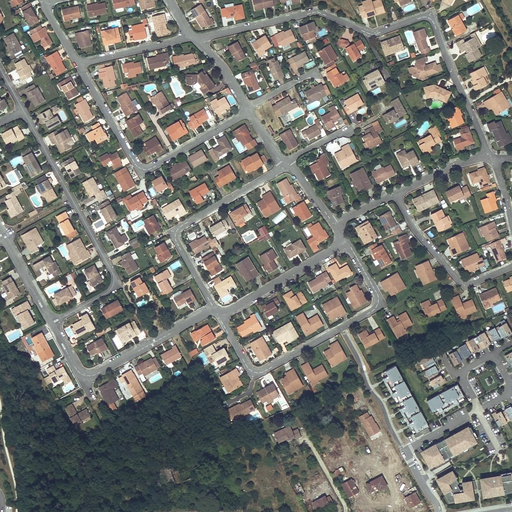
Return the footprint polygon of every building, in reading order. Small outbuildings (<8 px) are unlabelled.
[(134,0),(112,0),(115,9),(132,5),(136,4),(134,0)] [(139,0),(142,10),(156,7),(154,0),(152,0),(151,1),(150,0),(139,0)] [(378,17),(387,14),(383,2),(374,5),(373,2),(367,4),(369,7),(365,8),(361,10),(364,20),(378,16),(378,17)] [(24,13),(28,19),(32,26),(39,21),(32,8),(33,7),(31,3),(24,7),(26,11),(24,13)] [(92,7),(92,6),(92,5),(87,6),(89,15),(93,14),(94,17),(108,13),(105,3),(92,7)] [(214,23),(211,19),(210,20),(201,5),(192,11),(196,17),(197,16),(202,24),(204,28),(214,25),(213,23),(214,23)] [(227,18),(229,17),(232,16),(232,15),(234,14),(235,19),(244,17),(242,5),(221,9),(222,16),(226,16),(227,18)] [(63,10),(64,16),(65,21),(81,17),(79,7),(68,9),(63,10)] [(168,33),(167,26),(165,18),(166,18),(165,14),(153,17),(158,36),(168,33)] [(468,32),(460,16),(450,22),(454,30),(458,37),(468,32)] [(149,27),(147,20),(143,21),(144,24),(132,27),(133,31),(129,32),(130,39),(135,38),(134,37),(139,36),(140,39),(147,38),(145,28),(149,27)] [(309,42),(315,39),(312,30),(315,29),(313,22),(298,27),(304,41),(307,39),(309,42)] [(42,41),(42,42),(41,43),(44,48),(53,44),(46,32),(48,31),(46,27),(43,29),(41,26),(32,30),(34,34),(31,36),(35,43),(41,40),(42,41)] [(108,42),(112,41),(112,40),(116,39),(117,40),(121,39),(119,28),(101,32),(104,46),(109,45),(108,42)] [(427,36),(424,28),(413,32),(419,51),(421,50),(422,54),(431,51),(430,47),(428,47),(425,37),(427,36)] [(76,33),(77,35),(77,37),(78,37),(81,48),(92,45),(88,30),(76,33)] [(278,36),(277,35),(277,34),(273,36),(278,46),(280,45),(280,47),(294,40),(289,30),(278,36)] [(23,49),(14,32),(4,37),(8,44),(12,50),(10,51),(12,55),(23,49)] [(258,55),(261,53),(264,51),(264,50),(271,45),(265,35),(252,43),(258,55)] [(395,53),(404,49),(400,36),(393,39),(393,41),(388,43),(387,41),(380,43),(385,56),(388,55),(395,53)] [(352,46),(350,41),(343,39),(343,40),(341,39),(338,45),(341,46),(347,48),(353,60),(361,56),(359,52),(366,48),(362,40),(352,46)] [(482,49),(477,39),(462,47),(460,48),(464,55),(466,54),(468,53),(471,51),(472,54),(469,56),(468,57),(472,65),(484,58),(480,51),(482,49)] [(228,47),(230,50),(232,53),(234,52),(238,61),(246,58),(238,42),(228,47)] [(330,44),(319,50),(325,59),(323,60),(325,64),(326,63),(332,60),(337,57),(330,44)] [(302,63),(308,60),(304,51),(288,59),(294,70),(297,68),(296,66),(302,63)] [(50,61),(54,68),(57,74),(66,69),(59,56),(60,55),(58,52),(47,58),(49,62),(50,61)] [(163,54),(163,55),(147,59),(149,69),(171,65),(168,53),(163,54)] [(173,57),(174,60),(175,63),(179,62),(180,67),(196,64),(194,53),(178,57),(177,56),(173,57)] [(267,64),(270,72),(274,80),(283,77),(276,60),(275,61),(274,57),(264,61),(266,65),(267,64)] [(436,65),(435,62),(424,66),(423,69),(421,67),(423,63),(427,61),(426,57),(417,60),(418,62),(415,67),(413,67),(408,68),(409,74),(412,73),(413,76),(415,76),(418,74),(421,76),(422,79),(428,78),(427,75),(438,71),(436,65)] [(28,66),(24,58),(15,64),(17,68),(19,70),(17,71),(23,81),(32,76),(30,72),(26,67),(28,66)] [(122,65),(123,69),(124,73),(128,72),(128,76),(136,74),(142,72),(140,62),(131,64),(131,63),(122,65)] [(339,74),(333,64),(328,67),(326,68),(327,71),(326,72),(330,79),(332,78),(336,86),(346,81),(341,73),(339,74)] [(102,72),(104,80),(106,88),(116,85),(112,70),(114,70),(113,65),(106,67),(100,68),(101,73),(102,72)] [(488,74),(484,66),(480,68),(484,71),(486,75),(487,75),(488,74)] [(477,89),(488,84),(487,81),(488,80),(489,80),(487,75),(486,75),(484,71),(480,68),(474,71),(471,72),(475,79),(473,80),(477,89)] [(247,71),(244,73),(241,74),(243,78),(244,78),(247,84),(250,92),(259,88),(253,73),(252,69),(247,71)] [(386,85),(378,71),(365,78),(366,81),(370,88),(377,84),(378,87),(379,88),(386,85)] [(187,85),(191,85),(194,85),(194,82),(199,82),(203,87),(200,89),(204,94),(215,86),(206,74),(204,75),(202,72),(198,75),(192,76),(192,77),(187,78),(187,85)] [(69,99),(79,94),(75,86),(74,87),(71,82),(73,81),(71,76),(60,83),(69,99)] [(370,88),(366,81),(363,82),(368,92),(378,87),(377,84),(370,88)] [(311,89),(304,92),(309,101),(315,98),(326,93),(327,95),(330,93),(326,84),(322,86),(321,83),(314,87),(312,85),(310,86),(311,89)] [(45,100),(37,86),(36,87),(34,84),(25,89),(27,92),(28,91),(32,98),(36,105),(45,100)] [(438,98),(446,102),(451,92),(439,87),(438,90),(435,88),(434,85),(424,87),(426,94),(430,93),(433,94),(432,97),(437,99),(438,98)] [(507,99),(501,87),(494,91),(495,95),(485,100),(490,108),(492,107),(495,106),(498,113),(509,107),(505,100),(507,99)] [(160,110),(159,111),(161,114),(167,110),(174,107),(172,103),(169,105),(161,91),(152,97),(156,103),(160,110)] [(134,106),(130,99),(126,92),(117,97),(125,112),(124,112),(127,117),(138,110),(136,106),(134,106)] [(343,108),(347,114),(350,112),(350,111),(356,107),(363,104),(358,94),(344,101),(347,106),(343,108)] [(276,103),(272,106),(277,116),(281,113),(281,112),(286,109),(294,106),(294,107),(298,105),(295,99),(291,101),(289,96),(276,103)] [(210,102),(218,116),(222,114),(221,112),(226,109),(230,106),(225,97),(218,101),(217,98),(210,102)] [(0,109),(0,110),(9,105),(5,98),(2,99),(0,100),(0,99),(0,109)] [(404,109),(398,98),(392,101),(396,109),(383,115),(388,124),(403,116),(401,111),(404,109)] [(86,103),(88,103),(86,99),(84,99),(79,102),(81,106),(78,108),(85,122),(94,117),(86,103)] [(332,121),(340,117),(333,106),(328,109),(330,112),(325,115),(320,117),(327,130),(334,126),(332,121)] [(455,127),(464,123),(462,117),(459,110),(461,110),(459,106),(452,109),(454,112),(447,115),(450,122),(452,121),(455,127)] [(188,122),(192,129),(195,127),(194,125),(202,121),(209,117),(204,109),(189,118),(191,120),(188,122)] [(53,117),(50,112),(43,117),(45,122),(49,128),(61,121),(57,115),(53,117)] [(138,125),(143,122),(139,114),(128,120),(130,125),(129,126),(135,137),(143,133),(138,125)] [(176,136),(177,135),(179,134),(178,133),(182,130),(183,132),(187,130),(181,120),(166,128),(173,140),(177,138),(176,136)] [(322,128),(318,120),(315,122),(315,123),(300,131),(303,137),(306,135),(309,139),(320,133),(319,130),(322,128)] [(383,129),(379,123),(378,120),(372,123),(374,126),(368,129),(370,133),(366,135),(362,137),(369,149),(382,142),(378,134),(377,133),(383,129)] [(494,129),(500,145),(510,141),(507,133),(502,121),(499,121),(496,122),(495,121),(488,123),(491,131),(494,129)] [(93,126),(95,130),(89,133),(93,139),(96,138),(98,143),(108,137),(106,132),(105,133),(99,123),(93,126)] [(249,134),(249,133),(250,132),(248,131),(245,128),(246,127),(244,124),(236,129),(238,132),(236,133),(240,140),(243,145),(253,140),(249,134)] [(437,131),(439,136),(444,134),(439,125),(435,127),(437,131)] [(16,132),(13,127),(2,133),(7,142),(11,140),(17,137),(18,138),(19,140),(26,137),(21,129),(16,132)] [(431,146),(442,141),(439,136),(437,131),(435,127),(429,130),(431,134),(423,138),(417,141),(419,144),(423,153),(432,148),(431,146)] [(464,147),(474,144),(469,127),(462,130),(463,134),(464,137),(454,140),(457,149),(464,147)] [(282,136),(284,139),(286,140),(286,141),(285,142),(289,148),(297,144),(289,128),(279,134),(281,137),(282,136)] [(58,133),(56,130),(48,135),(53,143),(55,142),(57,141),(63,152),(72,147),(68,138),(71,136),(67,129),(58,133)] [(177,138),(188,132),(187,130),(183,132),(182,130),(178,133),(179,134),(177,135),(176,136),(177,138)] [(217,156),(231,148),(224,135),(217,140),(220,145),(209,151),(213,158),(217,156)] [(143,148),(147,155),(151,153),(150,152),(155,149),(156,152),(163,149),(156,136),(145,142),(147,145),(143,148)] [(63,152),(57,141),(55,142),(61,153),(63,152)] [(343,154),(335,158),(340,168),(347,165),(348,166),(348,167),(356,163),(355,162),(357,161),(348,145),(341,149),(342,151),(343,154)] [(188,157),(191,161),(194,166),(207,158),(202,149),(188,157)] [(404,167),(411,164),(412,165),(420,161),(414,150),(408,153),(406,150),(402,152),(397,154),(399,158),(403,165),(404,167)] [(42,171),(32,151),(23,156),(26,162),(33,176),(42,171)] [(122,159),(117,151),(111,155),(109,156),(108,154),(108,153),(99,157),(104,165),(108,163),(107,162),(111,159),(114,164),(112,165),(114,168),(122,163),(120,160),(122,159)] [(263,163),(262,162),(265,160),(262,154),(259,156),(257,153),(250,157),(249,155),(241,160),(246,170),(255,165),(256,167),(259,165),(263,163)] [(318,182),(329,176),(325,169),(325,167),(327,166),(330,165),(324,155),(320,157),(321,160),(322,161),(317,164),(311,168),(315,175),(318,182)] [(81,172),(73,157),(64,162),(72,178),(81,172)] [(182,162),(181,161),(177,163),(178,164),(167,170),(173,179),(179,176),(186,172),(191,169),(186,160),(182,162)] [(33,176),(26,162),(23,164),(26,169),(27,168),(32,176),(33,176)] [(235,174),(229,164),(218,171),(220,174),(214,177),(219,186),(227,181),(226,179),(235,174)] [(124,191),(129,188),(134,185),(126,171),(127,170),(125,166),(114,172),(124,191)] [(387,180),(394,176),(389,167),(382,171),(381,169),(370,175),(374,182),(379,180),(379,181),(387,178),(387,180)] [(14,170),(19,178),(23,176),(18,168),(14,170)] [(490,183),(485,168),(469,173),(472,182),(478,180),(481,186),(490,183)] [(361,169),(349,176),(352,182),(355,187),(357,191),(362,188),(363,191),(369,188),(370,188),(361,169)] [(152,180),(155,185),(157,190),(167,185),(166,183),(162,175),(152,180)] [(53,181),(51,177),(40,183),(42,188),(42,191),(44,195),(46,196),(49,200),(57,196),(53,187),(50,188),(48,184),(50,183),(53,181)] [(100,191),(93,177),(84,182),(91,197),(95,194),(97,198),(105,193),(103,189),(100,191)] [(296,195),(296,194),(294,191),(293,192),(286,179),(276,184),(284,197),(288,195),(289,197),(290,199),(289,199),(290,203),(294,200),(299,198),(298,194),(296,195)] [(208,190),(204,182),(189,190),(196,203),(202,199),(200,194),(208,190)] [(460,201),(465,199),(471,196),(471,195),(467,187),(461,190),(459,186),(446,192),(450,202),(459,198),(460,201)] [(21,187),(15,190),(7,195),(9,199),(6,200),(10,208),(15,215),(24,210),(16,196),(23,191),(21,187)] [(334,208),(339,206),(344,204),(341,196),(343,195),(341,188),(330,191),(333,199),(331,200),(334,208)] [(437,198),(434,190),(413,200),(418,211),(439,201),(437,198)] [(123,200),(124,202),(125,201),(128,200),(131,204),(129,205),(131,209),(136,207),(137,209),(143,206),(141,203),(148,200),(143,191),(132,197),(130,193),(122,198),(117,200),(119,203),(123,200)] [(277,204),(270,192),(261,197),(262,199),(264,202),(257,205),(261,212),(263,216),(270,212),(271,213),(279,209),(277,204)] [(495,196),(494,192),(487,194),(488,198),(481,200),(484,207),(486,206),(488,212),(498,209),(494,196),(495,196)] [(169,206),(165,208),(162,210),(166,217),(177,211),(180,216),(187,212),(179,198),(168,204),(169,206)] [(118,217),(108,200),(99,205),(108,222),(118,217)] [(300,221),(305,218),(310,216),(302,202),(293,207),(296,214),(300,221)] [(245,221),(244,220),(249,218),(248,216),(252,213),(251,212),(246,204),(231,212),(238,225),(239,224),(240,226),(245,224),(244,222),(245,221)] [(451,227),(450,225),(452,224),(449,216),(447,217),(445,217),(442,210),(432,214),(435,222),(439,232),(442,231),(451,227)] [(75,229),(69,218),(70,218),(66,211),(56,216),(66,234),(69,239),(79,234),(76,229),(75,229)] [(388,212),(377,218),(385,232),(388,230),(395,227),(389,217),(390,216),(388,212)] [(153,214),(143,219),(146,224),(150,232),(160,227),(153,214)] [(228,227),(224,219),(209,228),(214,236),(225,230),(225,229),(228,227)] [(494,228),(492,222),(482,226),(485,235),(488,241),(499,236),(496,228),(494,228)] [(308,229),(310,233),(313,237),(309,239),(313,245),(325,238),(317,223),(308,229)] [(376,239),(367,224),(358,229),(362,236),(366,244),(376,239)] [(268,233),(263,225),(257,229),(261,236),(268,233)] [(395,227),(388,230),(391,237),(400,233),(396,226),(395,227)] [(40,235),(36,227),(22,235),(32,253),(39,249),(37,246),(41,243),(38,236),(40,235)] [(120,235),(115,227),(106,232),(110,239),(111,239),(116,248),(124,243),(123,241),(127,239),(124,233),(120,235)] [(454,255),(471,248),(468,239),(466,240),(463,232),(452,237),(456,245),(453,247),(451,247),(454,255)] [(264,241),(270,238),(268,233),(261,236),(264,241)] [(197,241),(196,241),(193,242),(192,241),(189,243),(194,253),(210,244),(211,248),(215,246),(212,241),(211,239),(208,241),(206,239),(205,235),(198,239),(198,240),(197,241)] [(401,261),(408,258),(410,257),(407,249),(406,249),(404,244),(406,243),(407,242),(405,236),(397,239),(398,242),(392,244),(396,254),(398,253),(401,261)] [(90,256),(79,237),(67,244),(72,254),(76,262),(83,258),(84,259),(90,256)] [(132,246),(140,241),(138,238),(129,242),(132,246)] [(502,243),(500,239),(482,247),(484,252),(487,251),(486,248),(492,245),(493,247),(492,248),(497,261),(506,258),(501,244),(502,243)] [(283,248),(285,253),(288,258),(304,249),(299,240),(292,243),(287,246),(283,248)] [(159,261),(164,259),(169,256),(165,249),(167,248),(163,241),(154,246),(157,253),(155,254),(159,261)] [(380,269),(389,264),(379,246),(369,251),(371,255),(372,255),(375,260),(380,269)] [(275,267),(271,259),(275,257),(270,248),(258,255),(263,264),(265,269),(267,272),(275,267)] [(210,274),(216,271),(221,269),(212,251),(201,257),(210,274)] [(139,268),(130,252),(121,256),(123,260),(122,260),(125,267),(129,274),(139,268)] [(75,265),(84,259),(83,258),(76,262),(72,254),(70,255),(75,265)] [(461,260),(466,272),(473,270),(472,269),(478,266),(485,264),(482,257),(479,258),(477,254),(461,260)] [(53,262),(50,255),(34,264),(37,270),(46,264),(47,266),(51,263),(53,265),(50,267),(53,272),(55,276),(60,274),(58,270),(60,268),(56,261),(53,262)] [(246,255),(246,256),(235,262),(238,269),(241,273),(243,277),(249,274),(250,277),(257,273),(246,255)] [(103,280),(94,264),(85,270),(93,285),(103,280)] [(336,281),(351,273),(347,266),(340,270),(336,264),(329,268),(336,281)] [(434,282),(427,264),(413,269),(414,271),(417,278),(421,287),(434,282)] [(168,272),(165,268),(153,275),(163,294),(171,290),(163,275),(168,272)] [(322,276),(307,284),(312,293),(327,285),(326,284),(330,282),(325,273),(321,275),(322,276)] [(21,292),(11,275),(3,280),(5,284),(3,285),(8,294),(5,296),(7,300),(21,292)] [(215,283),(221,280),(218,275),(212,278),(215,283)] [(219,295),(227,291),(225,287),(233,282),(229,275),(221,280),(215,283),(213,284),(219,295)] [(400,284),(396,275),(379,284),(383,293),(385,292),(388,291),(391,297),(402,292),(398,285),(400,284)] [(131,282),(139,297),(149,291),(144,282),(143,282),(140,277),(131,282)] [(507,293),(511,290),(511,278),(510,279),(503,283),(507,293)] [(354,308),(367,302),(363,295),(362,296),(359,291),(356,284),(350,288),(351,291),(346,293),(354,308)] [(77,294),(72,285),(55,294),(57,296),(60,303),(77,294)] [(176,305),(180,303),(185,300),(186,303),(194,299),(189,288),(172,297),(176,305)] [(497,288),(480,295),(484,306),(492,303),(501,299),(497,288)] [(290,310),(305,302),(301,294),(295,297),(294,295),(293,296),(290,291),(282,296),(290,310)] [(467,314),(478,310),(473,299),(463,303),(459,295),(452,298),(460,317),(467,314)] [(106,317),(123,307),(118,298),(101,307),(106,317)] [(272,302),(260,309),(265,317),(276,312),(273,307),(274,306),(278,304),(275,298),(271,300),(272,302)] [(345,316),(336,299),(328,303),(329,305),(322,309),(327,319),(336,315),(337,317),(338,320),(345,316)] [(447,308),(443,299),(431,304),(430,301),(421,304),(425,313),(431,311),(432,314),(447,308)] [(31,307),(27,300),(21,303),(25,310),(29,309),(31,307)] [(259,307),(260,309),(272,302),(271,300),(259,307)] [(25,310),(21,303),(12,308),(16,315),(18,314),(26,327),(36,322),(29,309),(25,310)] [(88,329),(95,326),(87,312),(81,315),(83,318),(72,323),(73,325),(75,330),(76,332),(87,326),(88,329)] [(315,329),(322,325),(317,315),(307,320),(303,313),(295,318),(302,329),(303,328),(307,334),(315,329)] [(249,316),(250,317),(245,320),(246,321),(243,323),(238,326),(243,335),(251,330),(259,326),(253,314),(249,316)] [(403,331),(410,326),(404,315),(396,319),(396,321),(398,323),(394,325),(393,323),(391,319),(385,322),(394,338),(404,333),(403,331)] [(140,330),(134,320),(130,322),(130,321),(116,328),(121,336),(122,335),(125,339),(140,330)] [(511,335),(511,332),(511,330),(510,330),(505,320),(501,322),(503,326),(499,327),(500,330),(497,331),(501,339),(505,337),(508,336),(509,337),(511,335)] [(291,341),(298,337),(290,323),(286,325),(274,331),(279,341),(286,337),(288,336),(291,341)] [(203,344),(213,338),(209,332),(207,333),(203,325),(188,333),(193,341),(200,338),(201,339),(203,344)] [(78,335),(88,329),(87,326),(76,332),(78,335)] [(115,329),(122,341),(125,339),(122,335),(121,336),(116,328),(115,329)] [(316,331),(315,329),(307,334),(303,328),(302,329),(306,336),(316,331)] [(497,331),(495,328),(489,331),(488,331),(485,333),(489,340),(493,339),(494,341),(497,340),(498,341),(501,339),(497,331)] [(369,347),(383,340),(377,330),(367,336),(365,334),(357,338),(361,347),(367,343),(369,347)] [(34,344),(38,352),(47,347),(43,339),(45,338),(41,331),(32,336),(35,343),(34,344)] [(489,340),(485,333),(477,337),(483,349),(487,347),(486,345),(487,344),(488,345),(491,343),(489,340)] [(99,351),(107,346),(101,336),(86,345),(90,353),(96,350),(98,349),(99,351)] [(259,362),(271,355),(261,337),(249,344),(250,345),(259,362)] [(483,349),(477,337),(469,342),(473,349),(475,352),(477,351),(477,350),(479,349),(480,351),(483,349)] [(338,363),(347,358),(337,341),(329,346),(330,348),(331,350),(324,354),(330,365),(337,361),(338,363)] [(473,349),(469,342),(465,344),(459,348),(461,351),(465,359),(469,357),(468,356),(471,354),(470,351),(473,349)] [(165,363),(180,355),(174,344),(171,346),(160,353),(165,363)] [(47,347),(38,352),(42,360),(53,354),(49,346),(47,347)] [(195,348),(187,353),(189,356),(197,352),(195,348)] [(227,358),(221,348),(213,352),(211,348),(203,353),(205,357),(209,355),(214,365),(218,363),(222,364),(223,360),(227,358)] [(452,350),(448,352),(453,362),(455,367),(460,364),(459,362),(462,361),(465,359),(461,351),(458,353),(457,351),(453,353),(452,350)] [(435,362),(433,359),(435,358),(432,353),(427,356),(428,356),(418,362),(420,365),(423,364),(425,367),(427,366),(429,369),(437,365),(435,362)] [(151,356),(133,365),(141,380),(144,378),(142,375),(156,367),(151,357),(151,356)] [(309,362),(302,366),(311,384),(318,381),(318,380),(328,375),(323,365),(313,370),(309,362)] [(70,379),(62,365),(55,369),(52,364),(46,368),(49,374),(43,377),(46,383),(52,379),(53,382),(61,377),(64,382),(70,379)] [(438,377),(436,374),(439,372),(437,369),(438,368),(437,365),(429,369),(425,371),(429,377),(428,378),(430,381),(438,377)] [(429,427),(418,407),(413,398),(404,382),(396,366),(386,371),(383,373),(386,378),(389,376),(391,380),(388,382),(391,387),(394,393),(397,391),(399,395),(396,397),(399,402),(402,408),(405,406),(407,410),(405,412),(408,418),(411,423),(414,422),(416,425),(413,427),(416,433),(417,434),(414,435),(416,439),(424,434),(422,431),(428,428),(429,427)] [(233,368),(217,377),(222,387),(224,386),(227,392),(238,386),(233,378),(235,376),(237,375),(233,368)] [(120,374),(131,395),(141,390),(130,369),(120,374)] [(294,391),(303,386),(294,369),(285,374),(286,376),(288,378),(281,382),(287,393),(293,389),(294,391)] [(435,390),(446,383),(445,379),(442,381),(441,379),(442,379),(441,376),(438,377),(430,381),(435,390)] [(98,385),(100,388),(99,388),(105,402),(116,397),(110,386),(115,383),(113,377),(98,385)] [(267,390),(259,394),(263,402),(266,400),(268,404),(273,401),(272,399),(279,395),(274,384),(266,387),(267,390)] [(452,400),(456,398),(458,401),(465,397),(458,385),(427,402),(434,414),(438,412),(437,409),(441,406),(442,409),(453,403),(452,400)] [(247,413),(251,411),(255,409),(250,399),(245,402),(246,403),(240,406),(239,404),(229,408),(233,417),(240,414),(242,417),(247,415),(247,413)] [(362,408),(359,402),(354,405),(357,411),(362,408)] [(88,415),(85,408),(76,413),(71,403),(64,406),(73,423),(79,420),(88,415)] [(511,419),(511,407),(511,405),(507,407),(508,408),(505,410),(506,413),(503,415),(507,423),(511,421),(511,420),(511,419)] [(503,415),(501,412),(498,413),(499,414),(497,415),(496,413),(493,415),(499,427),(507,423),(503,415)] [(372,416),(370,417),(368,413),(360,417),(370,436),(379,431),(375,424),(376,424),(372,416)] [(291,430),(287,424),(275,431),(277,434),(273,436),(277,442),(285,437),(284,436),(287,435),(289,437),(293,434),(294,436),(300,433),(296,427),(291,430)] [(425,458),(424,458),(431,470),(432,470),(435,468),(433,466),(444,460),(445,460),(444,459),(453,455),(454,455),(462,450),(463,450),(472,445),(477,442),(472,434),(474,433),(471,428),(456,436),(455,436),(457,439),(452,442),(450,438),(446,441),(445,440),(429,449),(428,449),(429,451),(431,455),(425,458)] [(472,445),(463,450),(462,450),(464,453),(474,447),(472,445)] [(435,475),(452,466),(449,461),(432,470),(435,475)] [(170,471),(177,468),(175,464),(172,465),(171,462),(159,467),(165,482),(173,479),(170,471)] [(179,473),(177,468),(170,471),(173,479),(165,482),(166,484),(167,483),(169,487),(184,481),(200,475),(196,466),(185,470),(179,473)] [(334,479),(340,475),(346,472),(343,467),(331,474),(334,479)] [(445,477),(444,477),(438,481),(441,488),(443,487),(447,493),(445,494),(447,498),(449,497),(451,500),(458,499),(459,501),(465,500),(464,498),(474,496),(473,490),(477,490),(475,481),(472,482),(472,481),(463,483),(463,485),(458,486),(457,484),(459,483),(457,480),(457,479),(455,480),(453,476),(455,475),(452,471),(444,476),(445,477)] [(478,481),(478,482),(479,491),(483,490),(483,495),(493,493),(493,495),(505,493),(507,493),(506,491),(511,490),(511,473),(511,474),(511,475),(502,476),(500,476),(496,477),(496,478),(490,479),(490,478),(481,480),(480,480),(478,481)] [(370,492),(374,490),(377,488),(379,490),(386,486),(381,477),(366,484),(370,492)] [(348,497),(353,494),(358,492),(351,479),(342,484),(348,497)] [(298,481),(296,482),(294,483),(301,495),(305,493),(298,481)] [(421,502),(418,497),(415,492),(417,491),(415,487),(403,493),(410,508),(421,502)] [(325,506),(333,503),(329,496),(326,498),(325,496),(313,502),(317,510),(325,506)]
